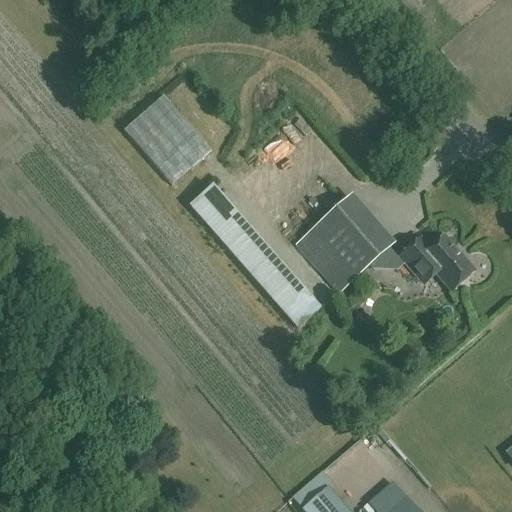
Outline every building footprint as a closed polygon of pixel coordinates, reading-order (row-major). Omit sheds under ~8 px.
[(172,187),(211,153),(163,99),(125,133),(172,187)] [(189,199),(283,306),(306,286),(213,179),(189,199)] [(340,294),(355,281),(391,249),(349,200),(297,245),(340,294)] [(445,239),(431,251),(421,240),(401,258),(420,280),(432,269),(452,292),(475,272),(445,239)] [(346,511),(328,489),(302,511),(346,511)] [(415,511),(406,501),(392,511),(415,511)]
